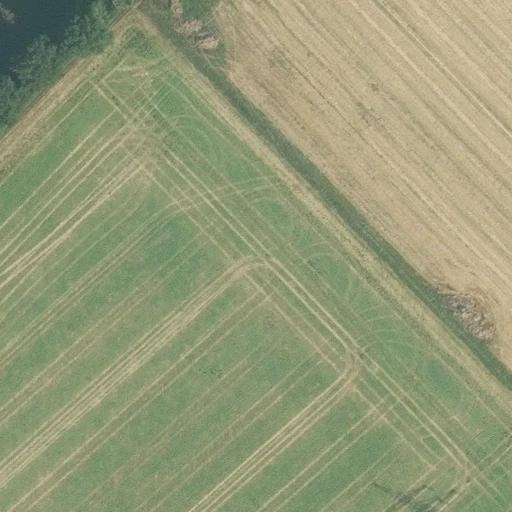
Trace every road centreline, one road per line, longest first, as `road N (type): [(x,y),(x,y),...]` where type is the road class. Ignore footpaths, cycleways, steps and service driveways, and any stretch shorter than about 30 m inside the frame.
road 1 (track): [(136,0),(511,387)]
road 2 (track): [(0,144),(136,0)]
